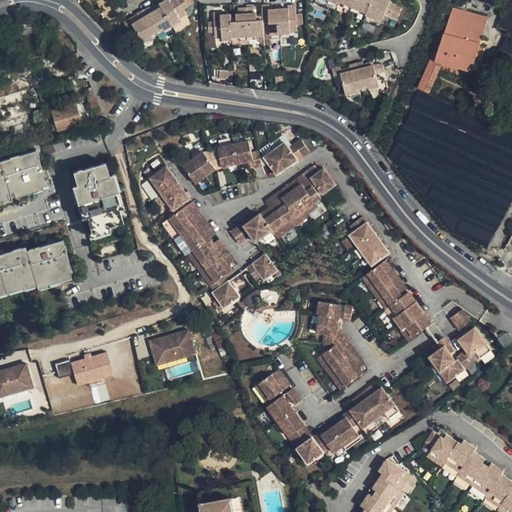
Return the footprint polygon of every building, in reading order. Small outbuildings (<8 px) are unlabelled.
[(159,5),(172,26),(180,21),(179,19),(184,16),(181,11),(186,8),(181,0),(180,0),(176,3),(174,0),(165,0),(166,0),(159,5)] [(339,0),(339,2),(354,8),(356,0),(339,0)] [(356,0),(354,8),(368,14),(373,1),(371,0),(356,0)] [(373,0),(373,1),(368,14),(367,17),(376,20),(377,18),(384,21),(386,15),(392,17),(395,9),(390,6),(392,0),(384,0),(384,1),(382,0),(373,0)] [(511,0),(505,0),(500,8),(501,13),(496,25),(505,29),(506,33),(498,48),(511,53),(511,0)] [(147,16),(157,32),(162,29),(164,31),(172,26),(159,5),(152,8),(154,12),(151,14),(147,16)] [(280,10),(282,36),(291,35),(291,32),(299,31),(299,25),(304,25),(304,15),(298,16),(297,7),(289,7),(289,10),(280,10)] [(248,9),(249,38),(265,37),(264,34),(264,21),(258,22),(258,18),(258,14),(255,14),(255,8),(248,9)] [(368,14),(354,8),(351,15),(365,21),(367,17),(368,14)] [(416,86),(419,87),(428,91),(440,62),(470,71),(485,18),(450,8),(437,50),(433,48),(416,86)] [(238,23),(232,23),(233,39),(249,38),(248,9),(241,9),(241,15),(238,15),(238,19),(238,23)] [(150,36),(157,32),(147,16),(143,10),(137,14),(139,17),(140,20),(138,22),(136,19),(125,25),(130,33),(135,30),(143,44),(152,38),(150,36)] [(264,21),(264,34),(271,34),(271,36),(282,36),(280,10),(271,11),(270,10),(263,10),(264,17),(264,21)] [(223,42),(233,41),(233,39),(232,23),(232,20),(232,15),(222,16),(222,13),(214,14),(215,22),(208,22),(208,32),(215,32),(216,40),(223,39),(223,42)] [(35,30),(31,21),(18,25),(22,35),(35,30)] [(208,32),(207,33),(208,48),(216,48),(216,40),(215,32),(208,32)] [(78,52),(69,54),(69,62),(72,61),(76,60),(78,56),(78,52)] [(358,64),(364,90),(371,88),(372,91),(381,89),(378,76),(384,74),(382,66),(376,68),(375,64),(369,65),(370,69),(366,70),(365,66),(364,63),(358,64)] [(364,90),(358,64),(350,66),(351,70),(352,74),(348,75),(347,71),(342,73),(341,70),(334,71),(336,78),(343,76),(348,97),(357,95),(357,92),(364,90)] [(511,203),(511,125),(476,111),(428,91),(419,87),(388,157),(455,234),(486,248),(511,203)] [(103,116),(96,98),(92,88),(88,90),(91,100),(90,100),(93,109),(95,108),(98,118),(103,116)] [(59,131),(83,123),(77,106),(53,114),(57,125),(59,131)] [(57,125),(53,114),(44,117),(48,128),(57,125)] [(263,155),(285,141),(281,136),(260,150),(263,155)] [(291,146),(287,141),(276,148),(289,166),(304,155),(299,147),(296,143),(291,146)] [(41,147),(40,148),(43,159),(56,155),(52,144),(49,145),(41,147)] [(256,157),(253,146),(237,149),(242,170),(258,167),(259,171),(265,170),(265,168),(265,166),(262,156),(256,157)] [(289,166),(276,148),(266,156),(274,166),(278,173),(289,166)] [(242,170),(237,149),(221,152),(222,155),(209,158),(218,171),(225,170),(226,173),(242,170)] [(0,209),(13,205),(10,196),(46,185),(36,153),(0,163),(0,209)] [(206,155),(196,161),(210,181),(219,175),(218,171),(209,158),(206,155)] [(210,181),(196,161),(186,168),(200,188),(210,181)] [(74,175),(92,235),(124,225),(120,212),(110,178),(106,165),(74,175)] [(322,172),(320,169),(305,180),(314,192),(319,188),(325,196),(338,186),(327,170),(322,172)] [(170,174),(151,187),(154,192),(161,201),(180,188),(170,174)] [(125,210),(115,176),(110,178),(120,212),(125,210)] [(314,192),(305,180),(298,184),(303,190),(294,197),(310,219),(319,211),(317,207),(322,203),(314,192)] [(303,190),(298,184),(290,190),(294,197),(303,190)] [(167,210),(172,217),(191,204),(180,188),(161,201),(167,210)] [(285,203),(294,197),(290,190),(280,197),(285,203)] [(161,201),(154,192),(150,194),(156,204),(161,201)] [(285,203),(280,197),(274,202),(291,226),(297,221),(300,225),(310,219),(294,197),(285,203)] [(161,201),(156,204),(163,213),(167,210),(161,201)] [(291,226),(274,202),(269,206),(273,212),(262,220),(275,239),(277,242),(287,235),(284,231),(291,226)] [(200,216),(194,207),(188,211),(192,217),(190,219),(192,222),(200,216)] [(192,217),(188,211),(165,228),(172,238),(176,236),(180,241),(205,223),(200,216),(192,222),(190,219),(192,217)] [(297,221),(291,226),(296,233),(311,221),(310,219),(300,225),(297,221)] [(275,239),(262,220),(252,227),(246,231),(253,240),(256,245),(258,247),(263,244),(265,246),(275,239)] [(355,236),(350,240),(357,251),(375,238),(364,221),(353,228),(351,230),(355,236)] [(181,250),(187,259),(210,242),(206,236),(204,238),(202,235),(210,229),(205,223),(180,241),(185,248),(181,250)] [(296,233),(291,226),(284,231),(287,235),(277,242),(279,244),(296,233)] [(172,238),(165,228),(163,229),(174,245),(180,241),(176,236),(172,238)] [(216,238),(210,229),(202,235),(204,238),(206,236),(210,242),(216,238)] [(375,238),(357,251),(364,261),(382,248),(375,238)] [(180,241),(174,245),(185,261),(187,259),(181,250),(185,248),(180,241)] [(210,242),(187,259),(195,269),(199,266),(203,272),(227,254),(223,248),(215,254),(212,250),(215,248),(210,242)] [(0,258),(0,293),(6,291),(8,296),(9,299),(38,290),(39,295),(76,284),(63,244),(27,255),(26,250),(0,258)] [(215,248),(212,250),(215,254),(223,248),(220,244),(215,248)] [(382,248),(364,261),(371,270),(390,257),(382,248)] [(207,278),(203,281),(211,291),(223,282),(234,274),(229,268),(227,270),(224,266),(232,261),(227,254),(203,272),(207,278)] [(254,268),(247,273),(256,285),(262,282),(265,286),(279,276),(267,259),(254,268)] [(235,264),(232,261),(224,266),(227,270),(229,268),(235,264)] [(386,265),(364,281),(375,296),(397,281),(386,265)] [(203,272),(199,275),(203,281),(207,278),(203,272)] [(397,281),(375,296),(386,312),(409,297),(397,281)] [(223,282),(211,291),(216,298),(212,300),(222,315),(239,303),(223,282)] [(258,294),(245,304),(254,311),(257,307),(261,305),(260,301),(265,299),(263,293),(261,293),(258,294)] [(409,297),(386,312),(398,328),(420,312),(409,297)] [(341,308),(318,304),(316,317),(319,318),(339,321),(339,319),(341,308)] [(345,308),(343,320),(342,323),(351,325),(352,317),(353,310),(345,308)] [(431,328),(420,312),(398,328),(409,343),(431,328)] [(462,315),(450,323),(455,329),(467,320),(462,315)] [(339,321),(319,318),(316,336),(324,337),(328,338),(327,347),(323,347),(323,348),(328,354),(340,345),(336,339),(337,331),(339,321)] [(467,320),(455,329),(459,335),(471,326),(467,320)] [(191,327),(152,339),(157,353),(164,351),(167,360),(198,351),(191,327)] [(337,331),(336,339),(340,345),(345,342),(337,331)] [(466,356),(470,363),(476,359),(477,361),(488,353),(474,334),(464,341),(461,338),(456,342),(466,356)] [(345,342),(340,345),(347,355),(352,351),(345,342)] [(434,357),(428,362),(438,376),(454,364),(449,358),(444,350),(446,348),(442,343),(430,351),(432,353),(434,357)] [(328,354),(317,362),(324,371),(329,368),(333,373),(356,357),(352,351),(347,355),(340,345),(328,354)] [(452,356),(446,348),(444,350),(449,358),(452,356)] [(73,373),(77,386),(114,376),(107,350),(55,364),(58,377),(73,373)] [(167,360),(164,351),(157,353),(160,363),(167,360)] [(488,353),(477,361),(480,365),(491,357),(488,353)] [(454,364),(438,376),(447,388),(475,369),(470,363),(466,356),(459,360),(460,362),(464,367),(461,369),(457,364),(456,363),(454,364)] [(340,392),(363,376),(360,372),(356,368),(361,364),(356,357),(333,373),(337,379),(333,382),(340,392)] [(5,396),(36,386),(29,362),(0,370),(0,381),(5,396)] [(365,369),(361,364),(356,368),(360,372),(365,369)] [(324,371),(329,377),(333,373),(329,368),(324,371)] [(276,372),(255,387),(267,404),(290,388),(285,381),(283,382),(276,372)] [(333,373),(329,377),(333,382),(337,379),(333,373)] [(370,390),(368,391),(373,398),(376,395),(372,389),(370,390)] [(400,414),(383,391),(376,395),(373,398),(368,391),(361,396),(380,422),(385,418),(388,422),(400,414)] [(292,392),(266,410),(277,424),(293,413),(290,408),(288,405),(293,402),(295,405),(296,406),(301,403),(292,392)] [(380,422),(361,396),(355,400),(360,407),(356,409),(349,414),(366,438),(377,430),(374,426),(380,422)] [(360,407),(355,400),(352,403),(351,403),(356,409),(360,407)] [(293,413),(277,424),(292,445),(308,434),(303,427),(296,417),(293,413)] [(366,438),(349,414),(342,419),(345,423),(331,432),(343,449),(357,439),(361,444),(367,440),(366,438)] [(345,423),(342,419),(338,422),(328,429),(331,432),(345,423)] [(431,428),(425,436),(432,441),(430,444),(425,453),(436,461),(439,456),(444,459),(457,440),(437,426),(435,430),(431,428)] [(331,432),(328,429),(318,436),(312,440),(315,444),(331,432)] [(315,444),(324,456),(330,452),(334,458),(344,450),(343,449),(331,432),(315,444)] [(308,434),(292,445),(308,468),(324,457),(324,456),(315,444),(312,440),(308,434)] [(444,459),(442,462),(451,467),(454,462),(460,466),(471,450),(473,446),(467,442),(465,445),(459,441),(457,440),(444,459)] [(477,454),(471,450),(460,466),(458,469),(461,471),(458,476),(469,484),(483,464),(480,462),(475,458),(477,454)] [(378,472),(398,485),(405,476),(400,473),(403,467),(385,455),(380,462),(384,464),(380,469),(378,472)] [(444,459),(439,456),(436,461),(441,464),(442,462),(444,459)] [(460,466),(454,462),(451,467),(456,471),(458,469),(460,466)] [(485,465),(483,464),(469,484),(478,490),(481,485),(486,489),(497,473),(499,469),(494,466),(491,469),(485,465)] [(403,467),(400,473),(405,476),(408,471),(403,467)] [(372,489),(392,503),(399,493),(395,490),(398,485),(378,472),(374,478),(378,481),(374,487),(372,489)] [(505,477),(497,473),(486,489),(484,491),(489,495),(486,499),(496,506),(498,503),(511,485),(509,484),(508,485),(502,481),(505,477)] [(486,489),(481,485),(478,490),(483,494),(484,491),(486,489)] [(511,511),(511,486),(511,485),(498,503),(503,506),(499,511),(498,511),(511,511)] [(379,511),(381,510),(384,511),(385,511),(392,503),(372,489),(370,492),(367,498),(363,495),(358,502),(363,505),(373,511),(379,511)] [(225,511),(232,511),(228,491),(221,492),(225,511)] [(195,497),(198,511),(225,511),(221,492),(195,497)] [(496,506),(494,509),(499,511),(503,506),(498,503),(496,506)]
